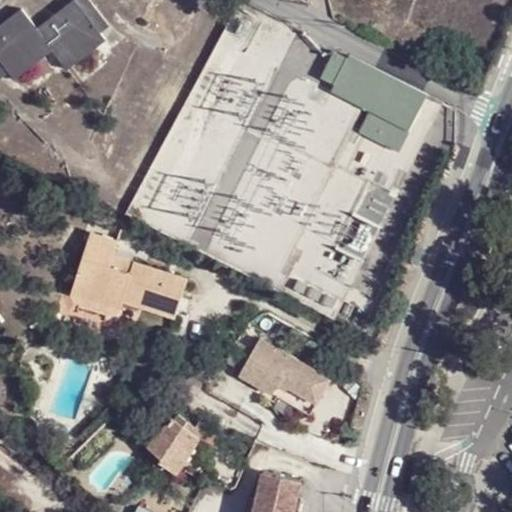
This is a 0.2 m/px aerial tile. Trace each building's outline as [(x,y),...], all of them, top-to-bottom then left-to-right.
[(85,0),(77,6),(72,0),(34,29),(19,7),(0,20),(0,61),(3,58),(16,78),(53,50),(64,67),(104,38),(92,21),(100,14),(91,0),(85,0)] [(337,89),(353,57),(335,48),(318,80),(337,89)] [(357,54),(356,53),(353,57),(337,89),(365,106),(373,111),(363,132),(396,149),(426,93),(406,81),(397,76),(388,71),(381,68),(371,62),(363,56),(357,54)] [(361,262),(376,226),(348,214),(333,250),(361,262)] [(97,233),(94,242),(105,246),(108,237),(97,233)] [(105,246),(94,242),(76,297),(112,308),(118,291),(137,297),(134,307),(184,323),(198,281),(141,262),(138,271),(120,265),(123,257),(127,243),(108,237),(105,246)] [(141,262),(123,257),(120,265),(138,271),(141,262)] [(118,291),(112,308),(131,315),(134,307),(137,297),(118,291)] [(257,326),(237,369),(317,405),(337,362),(257,326)] [(197,431),(180,424),(161,414),(146,446),(161,453),(158,461),(179,471),(197,431)] [(184,416),(180,424),(197,431),(216,440),(220,433),(184,416)] [(198,479),(216,440),(197,431),(179,471),(198,479)] [(301,473),(262,468),(256,511),(292,511),(296,489),(299,489),(301,473)] [(299,489),(296,489),(292,511),(303,511),(306,490),(299,489)]
